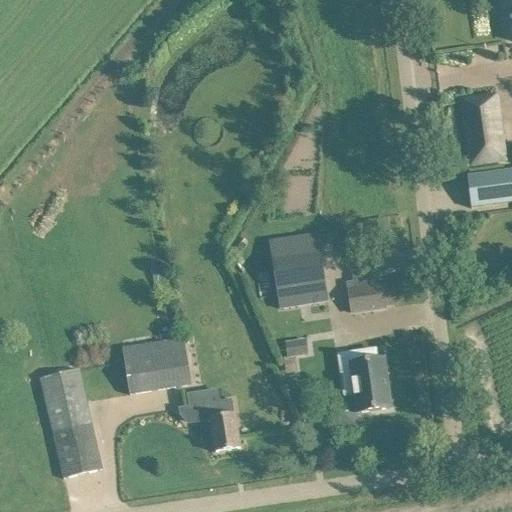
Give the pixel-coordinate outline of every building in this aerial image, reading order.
[(511,0),(503,0),(505,12),(509,12),(511,33),(511,0)] [(472,165),(504,160),(495,97),(463,102),(472,165)] [(511,171),(467,177),(471,209),(511,203),(511,171)] [(380,237),(380,242),(392,240),(388,219),(365,223),(367,239),(380,237)] [(317,235),(270,243),(280,310),(327,302),(317,235)] [(386,309),(382,285),(348,290),(351,314),(386,309)] [(191,385),(184,341),(123,350),(130,395),(191,385)] [(358,414),(391,409),(384,360),(377,361),(375,351),(349,355),(352,377),(342,379),(345,397),(355,395),(358,414)] [(64,480),(102,471),(79,370),(41,379),(64,480)] [(181,408),(183,419),(187,423),(203,421),(204,422),(211,421),(216,453),(241,449),(232,400),(181,408)]
